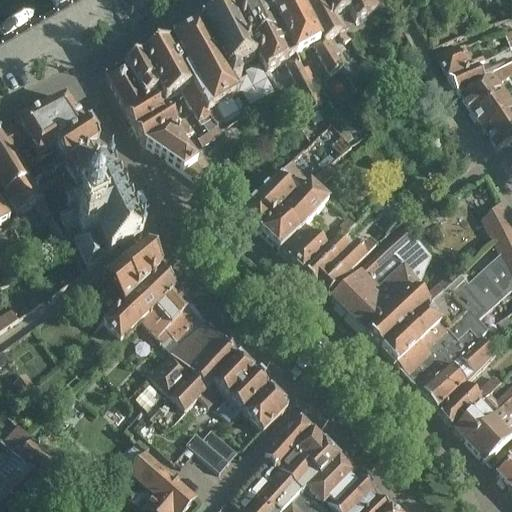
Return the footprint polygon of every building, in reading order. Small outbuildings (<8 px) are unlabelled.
[(320,108),(308,85),(301,71),(294,58),(280,32),(282,31),(272,13),(270,13),(263,0),(251,0),(231,11),(265,75),(283,65),(309,114),(320,108)] [(300,0),(263,0),(270,13),(272,13),(282,31),(280,32),(294,58),(300,55),(313,48),(330,78),(341,71),(333,58),(323,44),(322,44),(300,0)] [(323,44),(333,58),(338,55),(329,40),(338,36),(332,21),(333,21),(322,0),(300,0),(322,44),(323,44)] [(322,0),(333,21),(332,21),(338,36),(343,46),(350,41),(344,32),(337,18),(348,12),(354,23),(387,6),(383,0),(322,0)] [(228,14),(166,47),(209,123),(210,122),(216,129),(222,123),(212,111),(237,98),(230,85),(240,80),(235,71),(253,61),(228,14)] [(509,49),(511,47),(511,34),(503,37),(509,49)] [(179,94),(181,97),(189,113),(191,112),(200,128),(209,123),(166,47),(140,61),(152,83),(164,103),(179,94)] [(446,80),(476,66),(477,65),(475,61),(471,64),(464,49),(435,62),(446,80)] [(124,69),(140,97),(142,101),(147,99),(154,95),(149,86),(152,83),(140,61),(124,69)] [(455,94),(505,70),(502,65),(481,75),(476,66),(446,80),(455,94)] [(511,66),(505,70),(455,94),(471,115),(502,97),(495,87),(507,81),(511,77),(511,66)] [(102,80),(125,119),(150,104),(147,99),(142,101),(140,97),(124,69),(123,69),(102,80)] [(306,69),(301,71),(308,85),(313,83),(306,69)] [(502,97),(471,115),(481,130),(511,112),(511,111),(510,109),(502,97)] [(0,188),(3,193),(2,194),(17,218),(42,203),(14,160),(17,157),(14,153),(27,145),(36,159),(37,159),(39,163),(43,160),(41,156),(53,149),(83,130),(64,101),(16,126),(0,135),(0,188)] [(150,104),(125,119),(134,134),(133,135),(142,149),(144,148),(181,175),(197,187),(213,176),(198,156),(193,155),(184,141),(193,135),(182,122),(174,127),(166,114),(159,118),(152,103),(150,104)] [(511,111),(511,112),(481,130),(496,153),(511,142),(511,108),(510,109),(511,111)] [(43,179),(61,168),(64,166),(64,167),(95,147),(84,129),(83,130),(53,149),(60,159),(39,173),(43,179)] [(201,149),(221,136),(216,130),(197,143),(201,149)] [(61,168),(74,188),(107,169),(94,148),(95,147),(64,167),(64,166),(61,168)] [(309,187),(309,186),(289,166),(238,218),(258,237),(309,187)] [(258,237),(277,256),(297,236),(301,240),(306,235),(302,231),(327,203),(314,192),(335,174),(330,168),(309,186),(309,187),(258,237)] [(107,169),(74,188),(73,189),(79,198),(69,203),(74,212),(59,220),(65,233),(77,227),(83,239),(72,245),(87,273),(140,240),(134,228),(137,226),(138,225),(140,223),(141,221),(142,218),(131,196),(129,194),(127,194),(124,194),(122,194),(119,195),(113,181),(115,180),(111,172),(109,173),(107,169)] [(207,180),(201,190),(229,211),(236,202),(207,180)] [(480,225),(491,246),(511,227),(500,206),(480,225)] [(345,220),(337,229),(344,236),(352,226),(345,220)] [(396,370),(400,375),(511,273),(511,229),(511,227),(491,246),(498,260),(467,288),(461,282),(428,314),(425,311),(424,311),(380,354),(396,370)] [(366,282),(390,259),(414,238),(407,230),(383,252),(329,303),(346,321),(376,292),(366,282)] [(277,256),(301,279),(326,254),(306,235),(301,240),(297,236),(277,256)] [(326,254),(301,279),(324,301),(375,248),(369,243),(359,253),(354,249),(348,256),(336,244),(326,254)] [(129,302),(160,272),(145,250),(102,281),(122,307),(123,308),(129,302)] [(376,292),(346,321),(364,339),(412,292),(418,287),(402,269),(377,293),(376,292)] [(139,326),(174,291),(160,272),(129,302),(123,308),(122,307),(101,327),(119,345),(139,326)] [(477,326),(511,292),(511,273),(400,375),(419,397),(476,344),(486,335),(477,326)] [(364,339),(380,354),(424,311),(425,311),(451,287),(445,280),(422,302),(412,292),(364,339)] [(174,291),(139,326),(160,349),(169,340),(175,346),(199,321),(174,291)] [(10,312),(0,319),(0,334),(17,324),(10,312)] [(511,330),(505,320),(496,327),(501,334),(502,333),(507,340),(511,336),(510,333),(511,332),(511,330)] [(169,359),(147,381),(168,403),(178,393),(191,380),(195,375),(222,345),(205,328),(169,359)] [(419,397),(436,415),(465,388),(454,377),(458,373),(462,377),(486,354),(476,344),(419,397)] [(178,393),(168,403),(183,416),(197,401),(209,387),(235,359),(222,345),(195,375),(191,380),(178,393)] [(209,387),(197,401),(207,411),(215,402),(212,398),(217,393),(227,402),(215,414),(226,426),(238,413),(241,415),(266,390),(252,376),(235,359),(209,387)] [(24,378),(12,388),(21,401),(34,391),(24,378)] [(453,435),(489,398),(500,387),(493,380),(474,399),(465,388),(436,415),(453,435)] [(497,415),(511,400),(511,386),(494,404),(489,398),(453,435),(463,447),(497,415)] [(266,390),(241,415),(261,436),(287,410),(266,390)] [(511,429),(505,422),(511,415),(511,400),(497,415),(463,447),(482,467),(511,439),(511,429)] [(6,421),(13,428),(19,423),(11,416),(6,421)] [(325,511),(326,511),(355,480),(340,466),(312,437),(298,422),(270,453),(261,463),(225,504),(234,511),(325,511)] [(0,447),(2,449),(11,457),(40,484),(57,467),(31,444),(15,428),(0,445),(0,447)] [(209,435),(201,445),(227,467),(235,458),(209,435)] [(227,467),(201,445),(194,439),(185,449),(218,478),(227,467)] [(511,463),(495,480),(507,493),(511,488),(511,451),(508,456),(511,460),(511,463)] [(0,468),(0,483),(22,504),(40,484),(11,457),(0,468)] [(145,458),(128,477),(153,499),(154,500),(144,511),(146,511),(185,511),(194,502),(153,466),(145,458)] [(359,511),(373,498),(355,480),(326,511),(325,511),(359,511)] [(0,511),(14,511),(22,504),(0,483),(0,511)] [(387,511),(373,498),(359,511),(387,511)]
